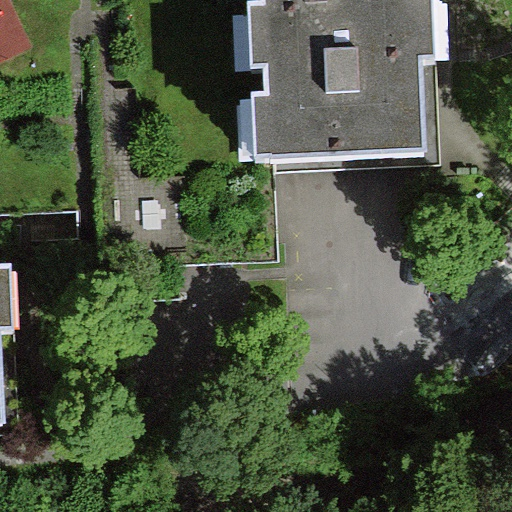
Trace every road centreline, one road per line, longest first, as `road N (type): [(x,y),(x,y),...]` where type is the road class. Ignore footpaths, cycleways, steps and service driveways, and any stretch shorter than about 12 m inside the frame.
road 1 (unknown): [(184,0),(194,339),(212,404)]
road 2 (residential): [(511,278),(464,323),(406,338),(391,334),(299,225)]
